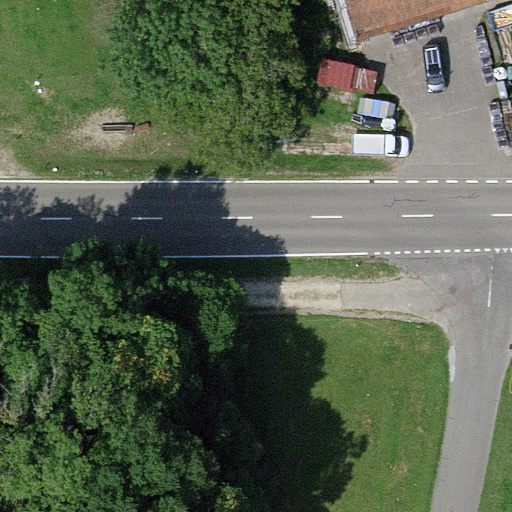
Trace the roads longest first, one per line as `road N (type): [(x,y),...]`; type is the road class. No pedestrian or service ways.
road 1 (track): [(511,297),(0,297)]
road 2 (primary): [(493,216),(0,220)]
road 3 (unclassified): [(457,511),(484,372),(493,216)]
